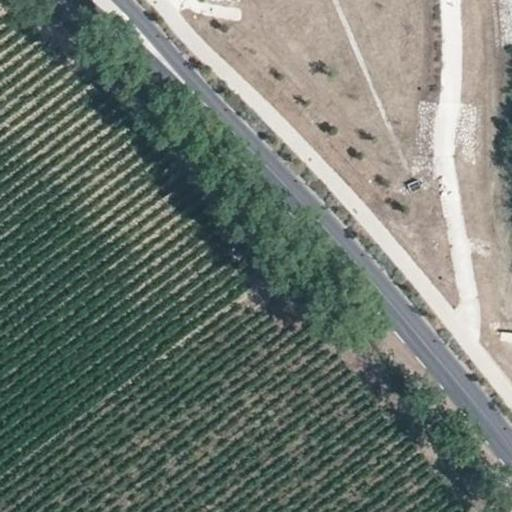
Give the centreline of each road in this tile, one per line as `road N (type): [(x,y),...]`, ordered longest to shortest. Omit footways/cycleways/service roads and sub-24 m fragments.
road 1 (tertiary): [(191,89),(294,195),(511,453)]
road 2 (tertiary): [(77,0),(191,89)]
